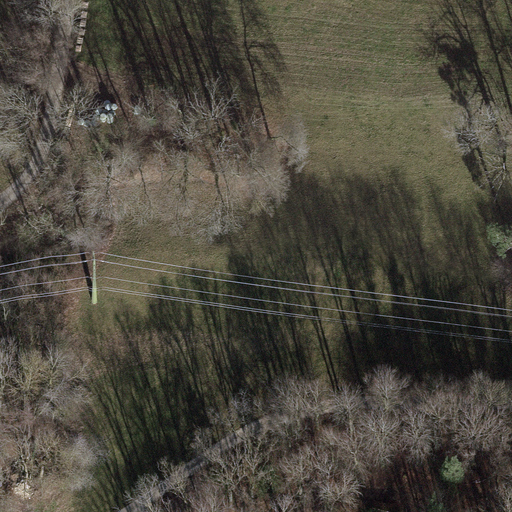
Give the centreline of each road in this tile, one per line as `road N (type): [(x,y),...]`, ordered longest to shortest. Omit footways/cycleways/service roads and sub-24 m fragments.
road 1 (track): [(126,511),(268,412),(511,399)]
road 2 (track): [(0,203),(25,180),(45,141),(71,0)]
